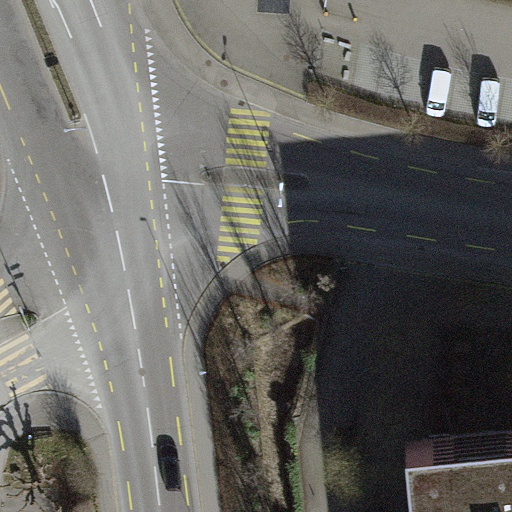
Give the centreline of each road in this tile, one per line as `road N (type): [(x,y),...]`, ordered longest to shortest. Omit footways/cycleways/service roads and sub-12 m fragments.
road 1 (unclassified): [(102,176),(247,180),(511,223)]
road 2 (secondary): [(125,267),(161,511)]
road 3 (secondary): [(29,0),(102,176)]
road 4 (residential): [(0,330),(125,267)]
